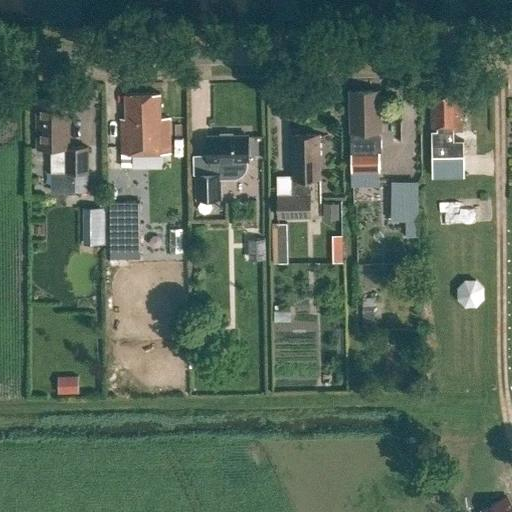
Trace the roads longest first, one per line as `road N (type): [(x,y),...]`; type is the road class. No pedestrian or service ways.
road 1 (unclassified): [(0,59),(511,50)]
road 2 (unknown): [(498,50),(501,356),(511,448)]
